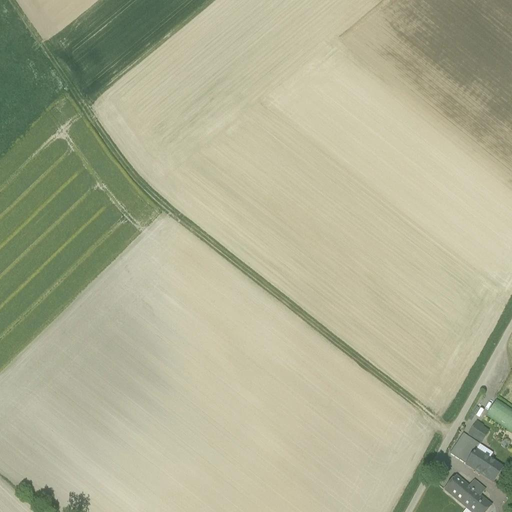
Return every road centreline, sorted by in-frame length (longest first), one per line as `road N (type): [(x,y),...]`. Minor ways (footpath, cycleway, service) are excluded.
road 1 (track): [(454,431),(149,191),(15,0)]
road 2 (unclassified): [(511,325),(413,511)]
